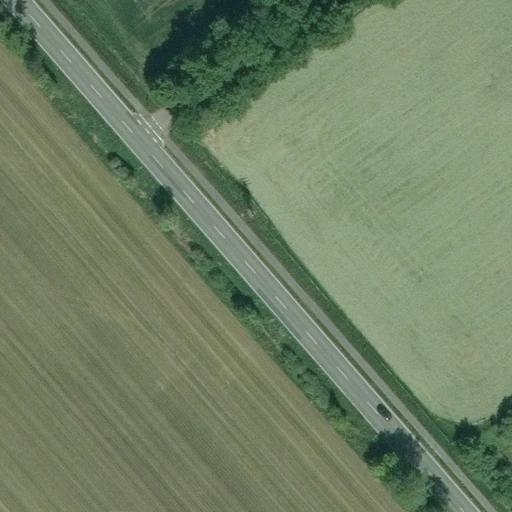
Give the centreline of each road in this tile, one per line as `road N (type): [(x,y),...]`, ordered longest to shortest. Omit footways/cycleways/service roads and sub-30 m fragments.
road 1 (tertiary): [(142,139),(466,511)]
road 2 (unclassified): [(142,139),(333,0)]
road 3 (tertiary): [(20,0),(142,139)]
